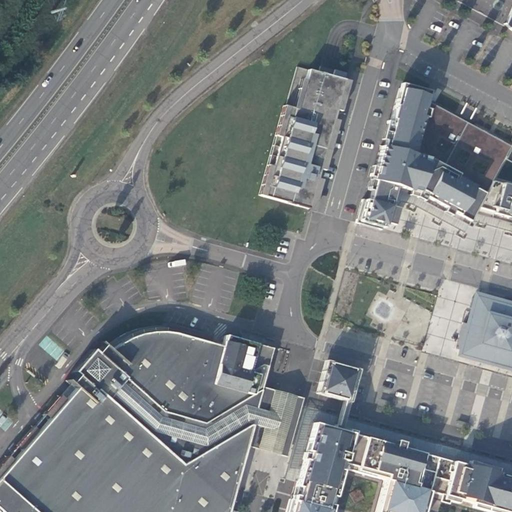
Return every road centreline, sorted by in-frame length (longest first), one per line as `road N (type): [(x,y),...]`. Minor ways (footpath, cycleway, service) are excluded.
road 1 (residential): [(296,276),(291,316),(305,340),(511,397)]
road 2 (trunk): [(0,208),(155,0)]
road 3 (trunk): [(0,187),(145,0)]
road 4 (residential): [(392,26),(328,240)]
road 5 (tertiary): [(147,141),(178,102),(305,0)]
road 6 (residential): [(511,288),(328,240)]
road 7 (trunk): [(115,0),(0,149)]
road 8 (residential): [(392,26),(511,99)]
